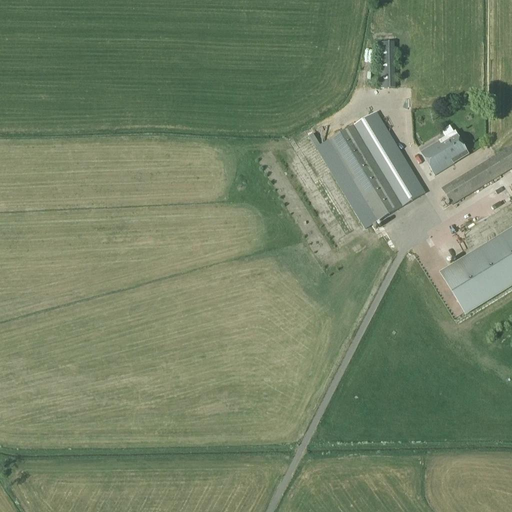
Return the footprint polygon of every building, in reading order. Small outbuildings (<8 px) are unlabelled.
[(378,44),(379,90),(396,90),(394,44),(378,44)] [(422,189),(376,113),(330,141),(379,222),(425,194),(421,189),(422,189)] [(420,154),(435,177),(469,156),(454,133),(420,154)] [(511,164),(511,147),(443,190),(451,203),(511,164)] [(297,207),(289,215),(295,221),(303,213),(297,207)] [(511,231),(441,276),(464,314),(511,284),(511,231)]
